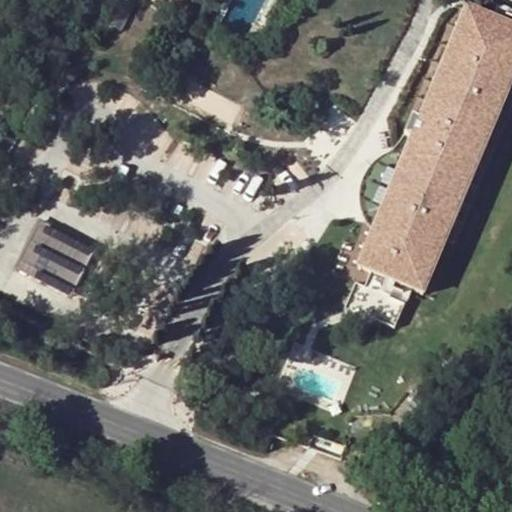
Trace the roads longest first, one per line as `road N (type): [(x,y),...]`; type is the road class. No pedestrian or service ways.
road 1 (tertiary): [(0,382),(332,511)]
road 2 (unknown): [(33,186),(162,270)]
